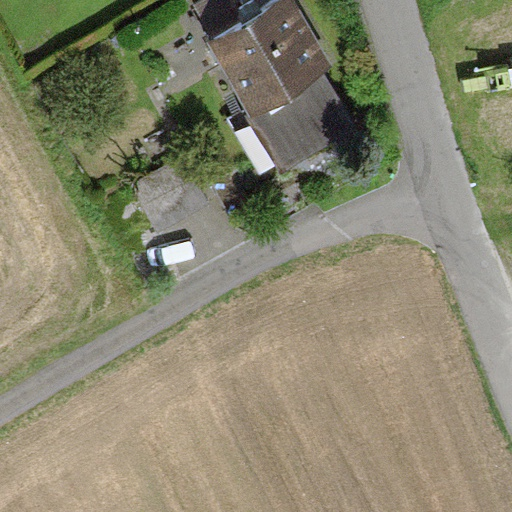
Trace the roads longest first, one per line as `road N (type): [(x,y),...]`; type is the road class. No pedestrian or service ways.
road 1 (residential): [(0,410),(268,250),(429,190)]
road 2 (residential): [(429,190),(511,378)]
road 3 (residential): [(377,0),(429,190)]
